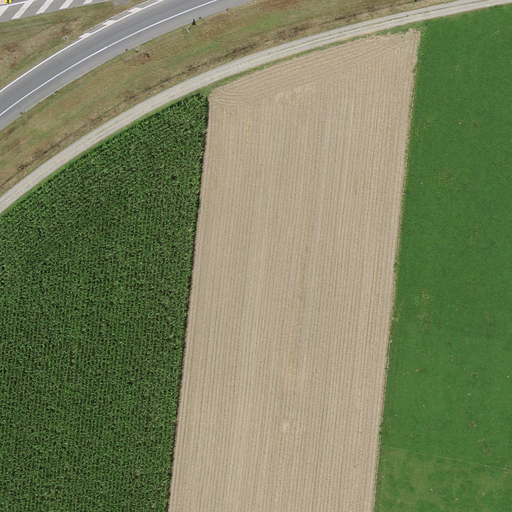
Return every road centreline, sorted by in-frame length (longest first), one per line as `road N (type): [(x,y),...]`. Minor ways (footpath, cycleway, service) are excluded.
road 1 (track): [(478,0),(380,17),(184,78),(77,142),(0,205)]
road 2 (motorway): [(0,108),(139,18),(190,0)]
